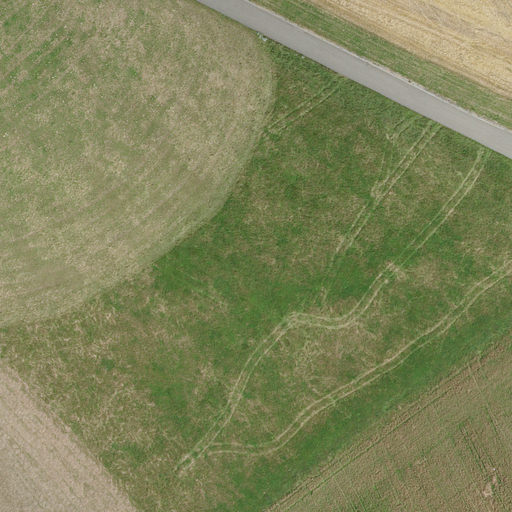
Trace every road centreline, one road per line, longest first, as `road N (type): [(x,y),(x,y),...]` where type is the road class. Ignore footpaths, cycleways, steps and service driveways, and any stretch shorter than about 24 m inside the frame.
road 1 (unclassified): [(511,146),(221,0)]
road 2 (track): [(275,511),(511,334)]
